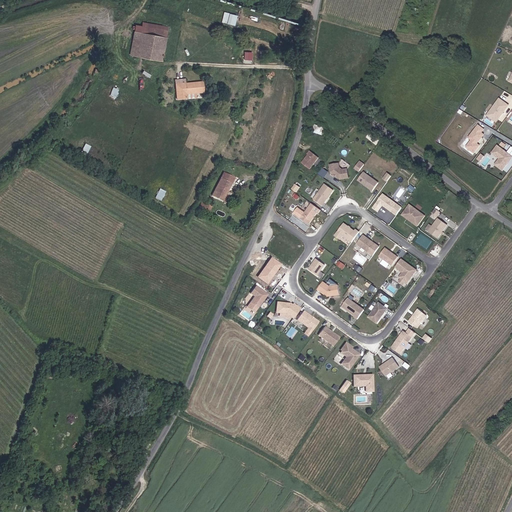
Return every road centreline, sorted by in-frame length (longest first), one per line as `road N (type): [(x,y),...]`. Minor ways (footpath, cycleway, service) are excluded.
road 1 (unclassified): [(114,511),(171,422),(267,211)]
road 2 (residential): [(312,244),(295,267),(294,289),(361,339),(384,332),(434,265)]
road 3 (unclassified): [(308,81),(371,117),(479,203)]
road 4 (residential): [(312,244),(335,213),(356,208),(434,265)]
road 5 (unclassified): [(267,211),(300,132),(308,81)]
